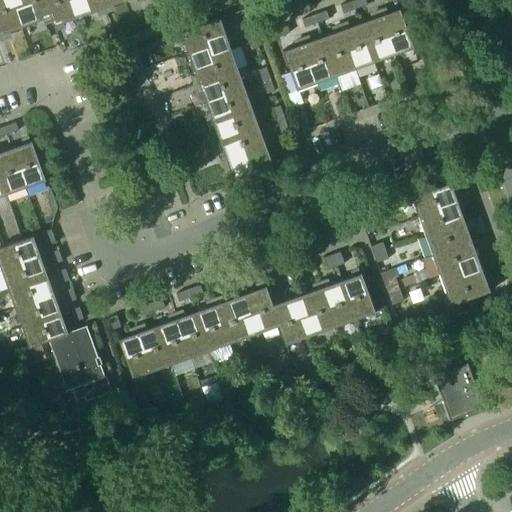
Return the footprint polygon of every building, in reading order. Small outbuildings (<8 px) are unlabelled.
[(25,4),(23,0),(0,0),(0,30),(3,38),(11,35),(9,32),(21,27),(14,7),(25,4)] [(23,0),(25,4),(14,7),(21,27),(44,19),(45,23),(53,20),(45,0),(23,0)] [(45,0),(53,20),(55,26),(56,26),(57,29),(64,27),(63,23),(74,19),(67,0),(45,0)] [(107,11),(102,0),(67,0),(74,19),(98,10),(99,14),(107,11)] [(124,1),(123,0),(102,0),(107,11),(115,8),(114,5),(124,1)] [(352,0),(351,0),(341,4),(344,13),(356,8),(352,0)] [(368,4),(366,0),(352,0),(356,8),(368,4)] [(394,54),(414,47),(400,8),(388,12),(387,8),(379,11),(394,54)] [(317,22),(329,18),(326,9),(314,14),(317,22)] [(373,17),(361,21),(375,61),(394,54),(379,11),(371,13),(373,17)] [(301,18),(302,18),(304,27),(317,22),(314,14),(301,18)] [(210,57),(231,49),(220,17),(180,32),(180,33),(177,34),(180,42),(183,41),(188,52),(206,45),(210,57)] [(348,22),(340,25),(355,68),(375,61),(361,21),(350,25),(348,22)] [(242,25),(246,38),(254,34),(250,22),(242,25)] [(274,28),(275,30),(278,37),(290,32),(286,23),(274,28)] [(334,31),(322,35),(336,75),(355,68),(340,25),(333,27),(334,31)] [(250,50),(259,47),(254,34),(246,38),(250,50)] [(309,36),(301,39),(317,82),(336,75),(322,35),(311,39),(309,36)] [(296,89),(317,82),(301,39),(293,41),(295,45),(282,49),(296,89)] [(206,45),(188,52),(196,75),(192,76),(195,83),(238,68),(231,49),(210,57),(206,45)] [(257,69),(262,81),(270,78),(265,66),(257,69)] [(238,68),(195,83),(198,92),(201,90),(205,101),(245,87),(238,68)] [(262,81),(266,93),(274,90),(270,78),(262,81)] [(245,87),(205,101),(210,113),(206,115),(209,122),(252,107),(245,87)] [(271,107),(276,119),(284,117),(280,104),(271,107)] [(252,107),(209,122),(212,130),(216,129),(219,140),(259,126),(252,107)] [(280,131),(288,128),(284,117),(276,119),(280,131)] [(15,121),(3,126),(6,134),(18,130),(15,121)] [(265,144),(259,126),(219,140),(224,152),(220,153),(223,160),(265,144)] [(11,147),(26,187),(45,180),(31,139),(29,140),(28,137),(21,139),(22,143),(11,147)] [(273,165),(265,144),(223,160),(226,168),(230,167),(234,179),(273,165)] [(0,176),(6,194),(26,187),(11,147),(1,151),(0,149),(0,176)] [(284,152),(287,160),(298,155),(295,147),(284,152)] [(411,196),(418,217),(462,201),(459,193),(455,194),(451,182),(411,196)] [(418,217),(425,236),(465,222),(461,210),(464,209),(462,201),(418,217)] [(362,223),(363,223),(374,219),(371,210),(359,214),(362,223)] [(425,236),(432,256),(476,240),(473,231),(469,233),(465,222),(425,236)] [(47,244),(55,241),(51,229),(43,232),(47,244)] [(0,267),(1,269),(44,254),(41,247),(38,248),(34,235),(0,247),(0,267)] [(478,247),(476,240),(432,256),(439,275),(459,267),(463,278),(483,271),(475,248),(478,247)] [(371,246),(374,254),(385,250),(382,242),(371,246)] [(54,264),(62,261),(57,249),(50,252),(54,264)] [(388,258),(385,250),(374,254),(377,263),(388,258)] [(336,266),(344,263),(340,251),(332,254),(336,266)] [(44,254),(1,269),(8,289),(48,274),(43,263),(47,262),(44,254)] [(332,254),(324,257),(328,269),(336,266),(332,254)] [(271,264),(268,256),(267,256),(255,260),(258,268),(271,264)] [(258,268),(261,276),(273,272),(271,264),(258,268)] [(293,281),(302,278),(298,266),(289,269),(293,281)] [(459,267),(439,275),(450,305),(490,291),(490,290),(493,289),(490,281),(487,282),(483,271),(463,278),(459,267)] [(61,283),(69,280),(65,268),(57,271),(61,283)] [(352,275),(341,279),(355,319),(375,312),(361,272),(360,273),(359,269),(351,272),(352,275)] [(48,274),(8,289),(15,308),(57,292),(55,285),(52,286),(48,274)] [(206,278),(208,282),(209,286),(221,282),(217,274),(206,278)] [(405,286),(417,282),(414,275),(403,279),(405,286)] [(341,279),(322,286),(336,326),(355,319),(341,279)] [(249,336),(280,325),(271,301),(266,285),(265,286),(263,282),(256,285),(257,288),(245,293),(252,312),(241,316),(249,336)] [(397,283),(386,287),(385,288),(388,296),(400,292),(397,283)] [(200,284),(189,289),(192,297),(203,292),(200,284)] [(305,337),(336,326),(322,286),(318,288),(317,284),(301,290),(303,293),(309,313),(298,317),(305,337)] [(69,302),(77,299),(72,287),(64,290),(69,302)] [(189,289),(177,293),(180,301),(192,297),(189,289)] [(57,292),(15,308),(22,327),(61,313),(57,302),(60,301),(57,292)] [(388,296),(391,304),(403,300),(400,292),(388,296)] [(222,297),(214,300),(229,343),(249,336),(241,316),(252,312),(245,293),(223,300),(222,297)] [(271,301),(280,325),(286,344),(305,337),(298,317),(309,313),(303,293),(280,301),(279,298),(271,301)] [(161,298),(149,302),(152,311),(164,307),(161,298)] [(196,310),(210,350),(229,343),(214,300),(206,303),(207,306),(196,310)] [(138,306),(138,307),(141,315),(152,311),(149,302),(138,306)] [(76,321),(83,318),(79,306),(71,309),(76,321)] [(176,314),(191,357),(210,350),(196,310),(185,314),(184,311),(176,314)] [(66,324),(61,313),(22,327),(29,347),(48,340),(69,333),(69,331),(72,330),(69,323),(66,324)] [(114,329),(121,327),(116,314),(109,317),(114,329)] [(157,324),(172,364),(191,357),(176,314),(168,316),(169,320),(157,324)] [(137,327),(153,371),(172,364),(157,324),(146,328),(145,325),(137,327)] [(87,326),(69,333),(48,340),(66,391),(71,389),(75,401),(83,398),(84,401),(111,392),(87,326)] [(133,378),(153,371),(137,327),(129,330),(131,334),(118,338),(133,378)] [(43,358),(38,344),(19,351),(24,365),(43,358)] [(450,418),(482,407),(478,395),(479,394),(467,362),(446,370),(447,371),(435,376),(450,418)] [(201,381),(208,402),(209,404),(224,399),(223,397),(216,375),(201,381)] [(294,379),(280,382),(282,391),(295,388),(294,379)] [(64,407),(60,396),(53,399),(57,410),(64,407)]
